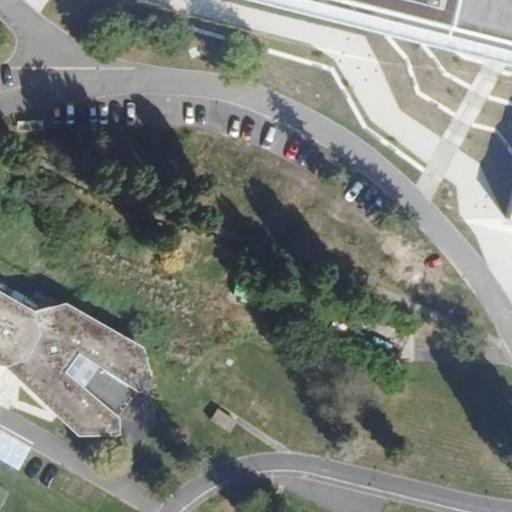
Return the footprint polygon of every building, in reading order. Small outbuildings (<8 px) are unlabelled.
[(511,0),(218,0),(511,75),(511,200),(505,227),(511,228),(511,0)] [(112,140),(107,186),(249,204),(254,164),(226,161),(227,155),(112,140)] [(315,265),(428,308),(441,276),(327,233),(315,265)] [(0,300),(0,366),(12,363),(14,365),(13,372),(19,377),(25,375),(28,378),(27,383),(85,437),(118,435),(117,418),(135,392),(152,387),(143,355),(66,312),(57,306),(53,305),(47,307),(44,310),(42,313),(42,318),(34,320),(0,300)] [(402,346),(335,316),(329,331),(396,361),(402,346)] [(257,332),(217,390),(260,419),(282,387),(312,407),(335,373),(318,362),(313,370),(257,332)]
